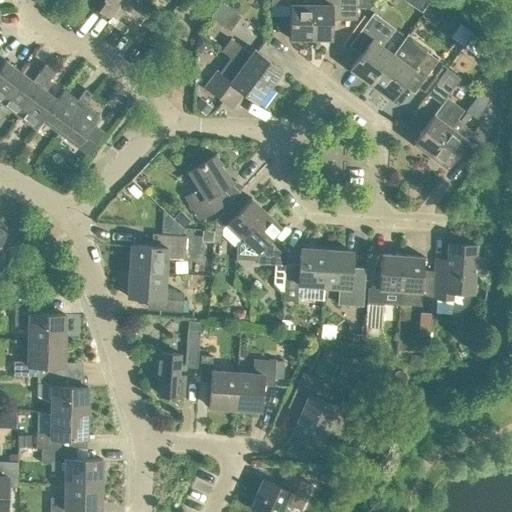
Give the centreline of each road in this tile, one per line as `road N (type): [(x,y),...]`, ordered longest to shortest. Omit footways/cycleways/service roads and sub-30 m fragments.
road 1 (residential): [(143,440),(72,218)]
road 2 (residential): [(24,0),(30,23),(84,45),(137,84),(162,121)]
road 3 (residential): [(287,133),(278,174),(296,204),(311,214),(372,215)]
road 4 (residential): [(211,511),(231,462),(223,444),(143,440)]
road 5 (residential): [(372,215),(374,121),(329,89)]
road 6 (residential): [(162,121),(72,218)]
road 7 (residential): [(162,121),(287,133)]
